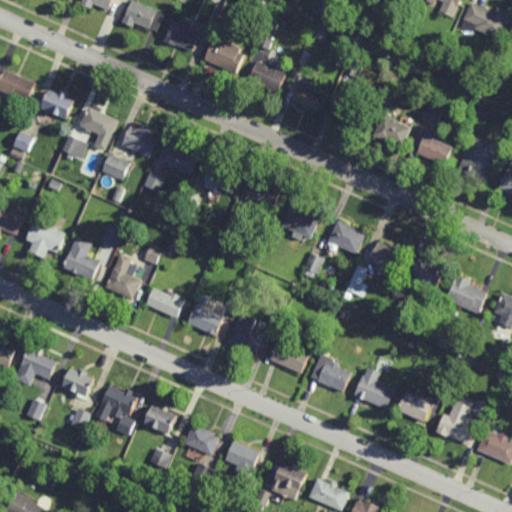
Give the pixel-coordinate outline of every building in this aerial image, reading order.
[(114,0),(110,11),(95,4),(93,8),(83,4),(84,0),(114,0)] [(159,31),(151,28),(151,29),(136,23),(134,27),(124,22),(126,16),(127,16),(134,0),(166,14),(159,31)] [(368,17),(353,10),(358,0),(368,0),(375,3),(368,17)] [(462,0),(459,7),(460,7),(455,18),(441,11),(442,11),(420,0),(462,0)] [(497,13),(499,7),(511,13),(511,18),(503,41),(475,29),(474,31),(463,26),(466,20),(465,20),(472,2),(497,13)] [(194,28),(204,33),(199,45),(200,46),(199,49),(197,48),(196,52),(178,44),(177,46),(167,41),(176,21),(182,23),(185,17),(197,22),(194,28)] [(271,50),(260,46),(268,21),(279,24),(271,50)] [(357,34),(350,30),(354,23),(361,26),(357,34)] [(239,75),(207,60),(217,37),(242,48),(241,53),(247,56),(239,75)] [(308,66),(301,63),(307,51),(314,55),(308,66)] [(359,77),(346,71),(353,56),(366,62),(359,77)] [(279,93),(259,84),(258,87),(250,83),(259,61),(288,74),(279,93)] [(436,73),(430,70),(433,64),(439,66),(436,73)] [(29,103),(0,89),(0,84),(6,69),(37,83),(29,103)] [(434,87),(428,83),(431,79),(437,83),(434,87)] [(320,111),(311,107),(310,110),(304,107),(305,104),(294,100),(301,83),(328,94),(320,111)] [(69,98),(76,101),(68,119),(43,109),(51,90),(60,94),(62,90),(71,93),(69,98)] [(363,130),(334,117),(342,98),(372,111),(363,130)] [(438,127),(423,121),(430,105),(445,112),(438,127)] [(496,114),(492,112),(496,105),(500,107),(496,114)] [(107,152),(96,147),(102,135),(94,131),(93,134),(88,131),(89,130),(83,127),(91,107),(121,120),(107,152)] [(406,147),(393,141),(392,143),(375,136),(385,115),(414,129),(406,147)] [(141,129),(143,127),(153,131),(152,134),(161,139),(153,158),(125,145),(133,126),(141,129)] [(29,152),(35,137),(21,131),(15,147),(29,152)] [(455,148),(447,166),(419,154),(425,142),(422,141),(424,137),(426,138),(427,135),(455,148)] [(90,144),(83,159),(75,155),(73,160),(69,158),(70,154),(64,151),(71,136),(90,144)] [(488,148),(490,142),(505,149),(490,183),(459,169),(472,141),(488,148)] [(193,175),(165,163),(173,145),(201,157),(193,175)] [(23,162),(12,156),(15,149),(26,155),(23,162)] [(5,163),(0,160),(0,153),(8,157),(5,163)] [(125,181),(104,172),(112,155),(133,163),(125,181)] [(235,194),(219,187),(217,191),(207,187),(209,183),(206,182),(214,163),(243,175),(235,194)] [(511,194),(501,189),(511,165),(511,194)] [(167,179),(161,193),(146,187),(152,172),(167,179)] [(60,191),(50,187),(54,180),(63,184),(60,191)] [(283,193),(275,211),(247,198),(255,180),(283,193)] [(121,202),(113,199),(119,187),(126,190),(121,202)] [(310,217),(311,215),(322,220),(313,239),(283,226),(296,197),(306,202),(301,213),(310,217)] [(193,221),(184,217),(190,204),(199,207),(193,221)] [(0,208),(12,214),(14,208),(27,214),(25,219),(25,220),(18,236),(2,229),(0,234),(0,208)] [(126,221),(117,217),(120,211),(129,215),(126,221)] [(241,239),(225,231),(231,219),(246,226),(241,239)] [(174,228),(168,226),(171,220),(176,222),(174,228)] [(359,254),(331,242),(340,221),(368,233),(359,254)] [(43,226),(44,224),(68,235),(62,248),(63,248),(61,252),(60,251),(58,255),(50,251),(46,260),(30,253),(34,244),(27,241),(35,223),(43,226)] [(117,248),(103,242),(110,226),(124,232),(117,248)] [(103,263),(94,282),(66,269),(67,265),(66,265),(67,261),(68,262),(73,251),(79,238),(95,245),(89,257),(103,263)] [(392,247),(393,246),(408,252),(400,273),(398,273),(396,278),(392,276),(394,271),(389,268),(386,275),(376,270),(379,264),(372,261),(374,256),(372,255),(374,249),(377,250),(380,242),(392,247)] [(172,255),(166,253),(170,244),(176,246),(172,255)] [(158,266),(146,260),(148,257),(145,256),(147,253),(148,253),(152,245),(165,250),(158,266)] [(319,274),(316,273),(314,278),(307,275),(309,270),(306,268),(312,253),(326,259),(319,274)] [(134,301),(107,288),(122,254),(134,260),(127,274),(143,282),(134,301)] [(443,264),(442,267),(447,270),(439,289),(418,280),(416,283),(411,281),(420,259),(429,262),(431,259),(443,264)] [(370,285),(365,297),(348,290),(359,265),(369,269),(363,283),(370,285)] [(480,315),(448,300),(459,276),(473,282),(472,286),(489,294),(480,315)] [(172,296),(174,293),(182,296),(181,299),(187,302),(179,319),(148,305),(155,288),(172,296)] [(407,309),(392,303),(398,288),(412,294),(407,309)] [(239,306),(230,303),(234,290),(244,294),(239,306)] [(351,300),(345,297),(348,291),(354,294),(351,300)] [(511,328),(501,324),(505,316),(496,313),(505,293),(511,296),(511,328)] [(218,336),(189,324),(197,305),(226,317),(218,336)] [(282,325),(271,321),(277,306),(287,311),(282,325)] [(347,322),(339,318),(344,310),(352,314),(347,322)] [(255,329),(268,334),(258,355),(230,342),(240,322),(241,322),(244,313),(259,320),(255,329)] [(373,330),(368,328),(371,321),(376,323),(373,330)] [(388,335),(383,333),(386,326),(391,328),(388,335)] [(300,344),(297,350),(312,357),(304,375),(272,360),(280,342),(281,343),(283,337),(300,344)] [(9,369),(0,365),(0,340),(18,348),(9,369)] [(443,348),(437,345),(439,340),(446,343),(443,348)] [(51,380),(35,373),(31,383),(18,378),(29,350),(59,363),(51,380)] [(344,391),(320,380),(320,379),(315,376),(324,354),(337,360),(335,364),(341,366),(340,368),(352,374),(344,391)] [(380,380),(398,389),(388,409),(356,394),(365,374),(367,375),(370,368),(382,374),(380,380)] [(79,372),(80,370),(90,374),(89,376),(94,379),(94,380),(95,381),(94,383),(93,383),(87,398),(78,395),(79,393),(63,386),(71,369),(79,372)] [(448,397),(432,389),(438,376),(454,384),(448,397)] [(418,391),(436,400),(426,420),(401,408),(410,390),(413,384),(420,387),(418,391)] [(136,405),(135,405),(130,416),(124,413),(122,418),(113,414),(115,408),(103,403),(111,386),(139,398),(137,402),(138,402),(136,405)] [(475,416),(472,424),(477,426),(470,442),(450,433),(449,434),(438,429),(439,426),(441,426),(446,412),(452,414),(460,394),(477,401),(471,414),(475,416)] [(40,420),(27,415),(34,398),(47,404),(40,420)] [(486,418),(473,412),(480,398),(492,404),(486,418)] [(177,421),(176,421),(170,434),(145,424),(153,405),(178,415),(177,418),(178,418),(177,421)] [(93,415),(85,432),(71,425),(79,408),(93,415)] [(131,436),(117,430),(123,415),(138,421),(131,436)] [(214,455),(186,443),(195,422),(217,432),(216,435),(222,437),(214,455)] [(502,429),(504,425),(511,428),(511,436),(511,439),(511,462),(479,448),(488,428),(489,429),(491,424),(502,429)] [(254,470),(252,469),(250,475),(236,470),(239,465),(227,460),(235,440),(262,452),(254,470)] [(167,469),(151,463),(157,449),(172,455),(167,469)] [(206,492),(190,485),(200,462),(216,469),(206,492)] [(294,467),(295,464),(299,466),(298,468),(308,472),(296,499),(272,489),(284,462),(294,467)] [(332,482),(333,480),(339,483),(338,485),(352,491),(344,510),(311,495),(320,476),(332,482)] [(255,489),(248,486),(252,478),(259,481),(255,489)] [(266,506),(264,506),(262,511),(257,508),(259,504),(256,502),(262,488),(272,492),(266,506)] [(6,511),(5,511),(17,492),(50,511),(6,511)] [(366,501),(367,499),(381,505),(380,508),(389,511),(353,511),(359,498),(366,501)] [(155,507),(148,505),(151,499),(157,502),(155,507)]
